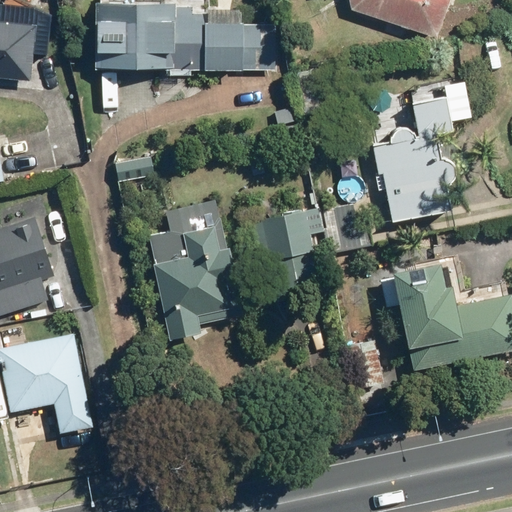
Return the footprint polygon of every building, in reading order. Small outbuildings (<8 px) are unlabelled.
[(234,12),(235,1),(208,0),(89,0),(87,59),(103,60),(102,69),(102,72),(155,74),(155,71),(272,75),(274,13),(234,12)] [(345,0),(348,10),(435,40),(445,0),(345,0)] [(0,81),(26,84),(31,26),(0,23),(0,81)] [(317,76),(290,83),(298,117),(326,110),(317,76)] [(386,143),(367,150),(375,194),(378,193),(384,225),(448,213),(443,186),(461,182),(455,153),(436,156),(433,137),(468,130),(460,91),(402,102),(406,123),(383,128),(386,143)] [(144,235),(160,329),(164,328),(167,343),(199,338),(197,325),(230,320),(225,287),(234,285),(223,222),(218,222),(214,197),(162,205),(166,231),(144,235)] [(351,204),(325,204),(326,250),(352,250),(351,204)] [(256,222),(272,305),(318,296),(302,214),(256,222)] [(0,229),(0,316),(46,307),(40,278),(51,276),(40,221),(0,229)] [(383,272),(397,350),(400,349),(405,372),(511,352),(511,327),(506,296),(447,307),(444,290),(435,291),(430,263),(383,272)] [(0,401),(3,414),(48,405),(54,434),(90,426),(70,331),(0,345),(0,401)] [(387,332),(330,333),(330,388),(388,387),(387,332)]
